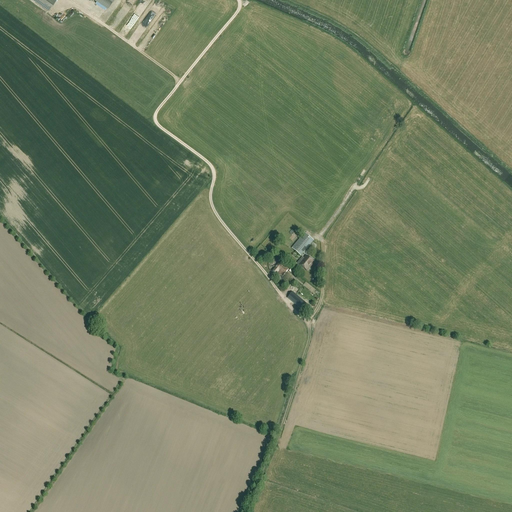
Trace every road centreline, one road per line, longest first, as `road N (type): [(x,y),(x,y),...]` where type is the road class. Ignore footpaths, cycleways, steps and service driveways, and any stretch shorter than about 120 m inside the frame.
road 1 (track): [(246,511),(309,328),(219,219),(210,201),(213,168),(155,119),(237,12),(238,0)]
road 2 (track): [(353,186),(319,237),(322,293),(305,322)]
road 3 (track): [(179,82),(76,4)]
